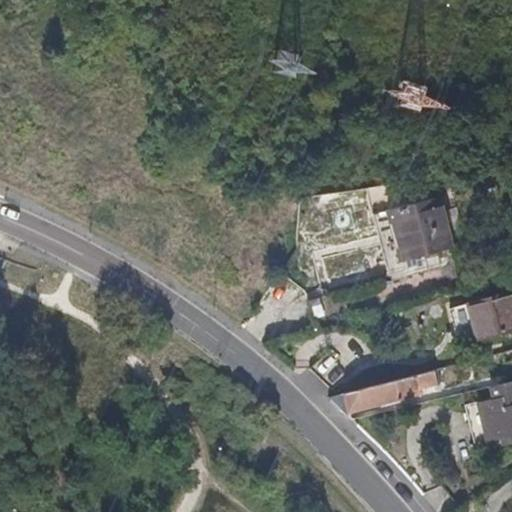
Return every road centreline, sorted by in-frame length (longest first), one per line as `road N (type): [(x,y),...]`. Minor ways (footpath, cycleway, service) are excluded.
road 1 (tertiary): [(390,511),(301,415),(196,324),(77,251),(0,217)]
road 2 (track): [(77,251),(58,301),(134,355),(201,442),(204,469),(185,511)]
